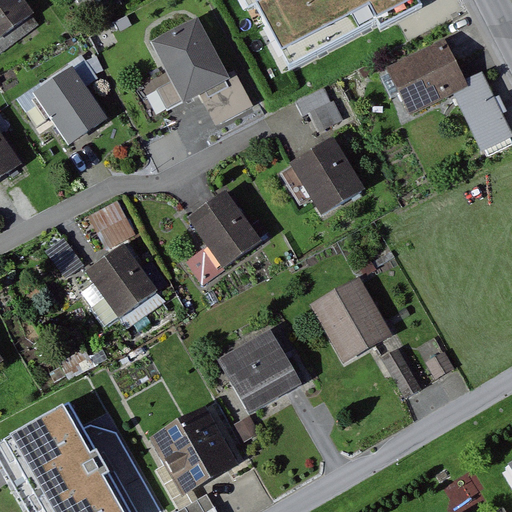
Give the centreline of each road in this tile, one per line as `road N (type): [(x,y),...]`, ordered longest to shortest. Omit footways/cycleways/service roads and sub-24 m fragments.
road 1 (residential): [(0,249),(121,189),(172,187),(245,146)]
road 2 (residential): [(511,382),(288,511)]
